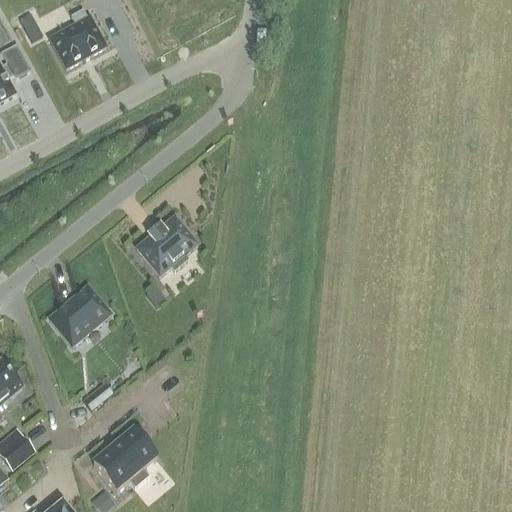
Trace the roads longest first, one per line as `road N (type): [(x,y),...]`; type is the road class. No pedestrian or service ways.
road 1 (residential): [(248,34),(224,110),(0,295)]
road 2 (residential): [(0,171),(248,34)]
